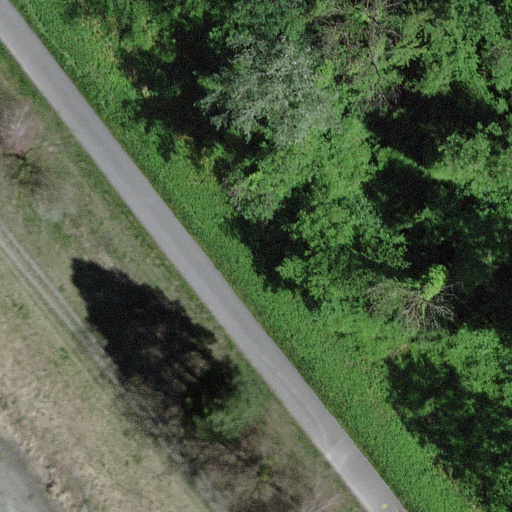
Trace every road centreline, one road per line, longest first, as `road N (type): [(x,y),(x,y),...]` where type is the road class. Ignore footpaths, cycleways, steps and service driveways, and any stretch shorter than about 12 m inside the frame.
road 1 (track): [(0,5),(388,511)]
road 2 (track): [(0,221),(230,511)]
